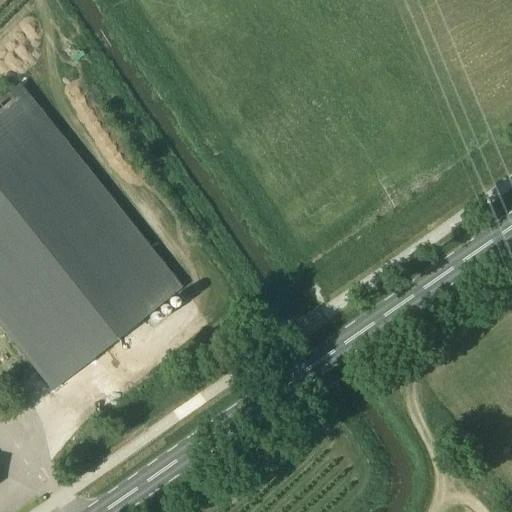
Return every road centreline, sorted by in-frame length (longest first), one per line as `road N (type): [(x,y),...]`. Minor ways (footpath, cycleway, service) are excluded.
road 1 (primary): [(104,511),(511,227)]
road 2 (track): [(442,487),(411,405),(410,378),(421,357),(511,291)]
